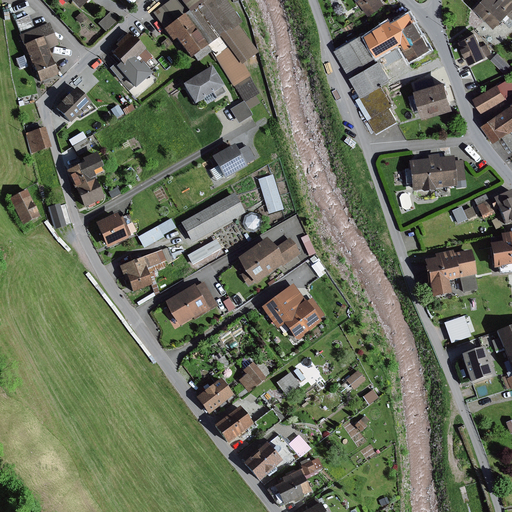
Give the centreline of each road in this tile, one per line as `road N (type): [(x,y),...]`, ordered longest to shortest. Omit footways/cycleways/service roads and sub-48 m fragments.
road 1 (residential): [(275,511),(107,283),(76,224),(47,121),(53,93),(159,0)]
road 2 (residential): [(499,511),(368,151)]
road 3 (residential): [(368,151),(328,61),(312,0)]
road 4 (residential): [(477,139),(433,23)]
